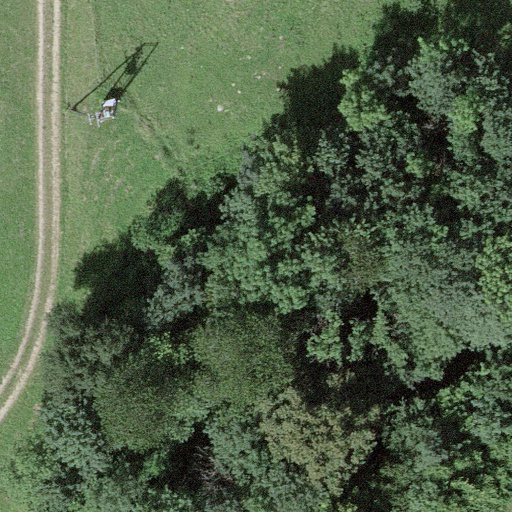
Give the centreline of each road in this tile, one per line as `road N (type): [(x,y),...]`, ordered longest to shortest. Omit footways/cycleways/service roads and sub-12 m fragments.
road 1 (track): [(40,0),(43,242),(36,309),(0,390)]
road 2 (unclassified): [(277,511),(511,296)]
